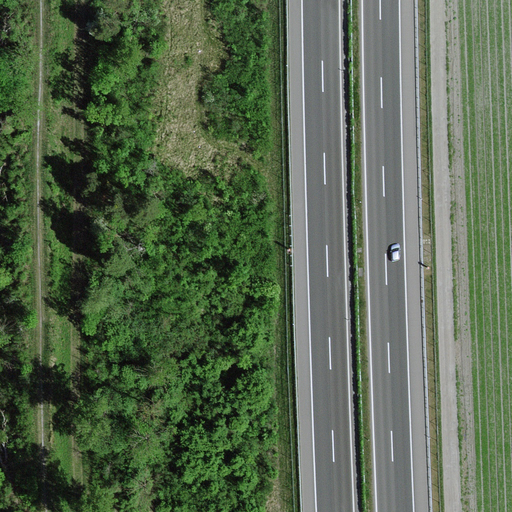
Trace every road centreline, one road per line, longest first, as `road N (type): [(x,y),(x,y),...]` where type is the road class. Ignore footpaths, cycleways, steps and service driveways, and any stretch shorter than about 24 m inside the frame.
road 1 (track): [(439,0),(454,511)]
road 2 (motorway): [(320,0),(333,511)]
road 3 (motorway): [(393,511),(383,0)]
